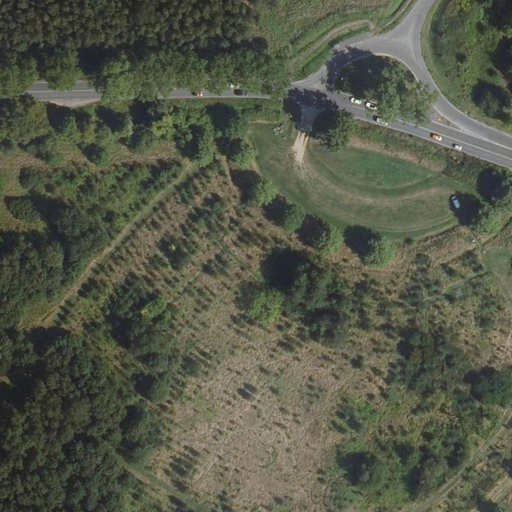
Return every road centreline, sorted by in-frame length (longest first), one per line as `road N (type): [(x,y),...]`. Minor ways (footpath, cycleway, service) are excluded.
road 1 (primary): [(0,93),(244,88),(308,95)]
road 2 (primary): [(308,95),(511,161)]
road 3 (primary): [(511,152),(308,95)]
road 4 (unclassified): [(511,146),(462,122),(400,49)]
